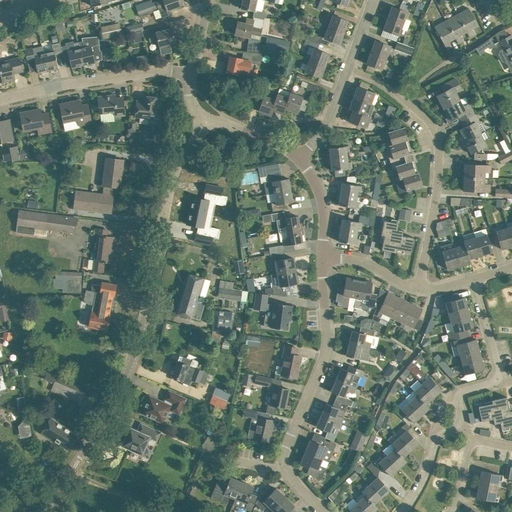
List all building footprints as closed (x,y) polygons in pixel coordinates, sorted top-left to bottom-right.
[(142,0),(134,3),(139,17),(154,12),(154,10),(157,9),(155,2),(151,3),(150,0),(142,0)] [(162,0),(156,2),(162,18),(169,15),(167,10),(181,5),(178,0),(162,0)] [(242,0),(241,8),(251,10),(254,11),(255,10),(255,11),(262,12),(264,0),(265,0),(264,0),(242,0)] [(392,7),(387,18),(403,24),(407,12),(392,7)] [(457,14),(466,32),(469,38),(474,35),(471,29),(478,26),(469,8),(457,14)] [(455,38),(458,44),(463,41),(460,35),(466,32),(457,14),(445,21),(455,38)] [(332,15),(328,27),(344,33),(348,21),(332,15)] [(238,22),(235,34),(249,37),(250,38),(251,34),(260,36),(264,19),(254,17),(253,17),(252,20),(246,19),(245,23),(238,22)] [(387,18),(383,30),(399,35),(403,24),(387,18)] [(455,38),(445,21),(434,27),(447,50),(452,47),(449,42),(455,38)] [(101,27),(103,39),(122,35),(119,23),(101,27)] [(126,28),(127,34),(143,30),(141,24),(126,28)] [(328,27),(324,38),(339,44),(344,33),(328,27)] [(156,32),(156,33),(148,35),(150,42),(157,40),(159,47),(160,53),(171,50),(169,44),(175,43),(172,29),(156,32)] [(312,33),(310,39),(320,43),(322,36),(312,33)] [(499,50),(498,55),(502,62),(506,63),(511,60),(511,37),(511,35),(498,41),(502,49),(499,50)] [(93,54),(100,52),(98,36),(90,37),(90,46),(84,47),(82,41),(78,42),(83,65),(95,62),(93,54)] [(246,52),(262,54),(278,56),(282,56),(282,52),(288,53),(290,42),(266,36),(265,45),(259,44),(248,44),(246,52)] [(310,39),(307,47),(313,49),(313,48),(317,50),(320,43),(310,39)] [(490,49),(494,46),(490,39),(476,49),(481,55),(485,52),(484,50),(488,47),(490,49)] [(375,40),(370,52),(386,58),(390,46),(375,40)] [(60,46),(62,53),(63,59),(69,57),(72,68),(83,65),(78,42),(74,43),(73,41),(65,43),(65,45),(60,46)] [(394,49),(410,55),(413,48),(397,42),(394,49)] [(53,50),(43,52),(48,71),(58,69),(55,55),(62,53),(60,46),(59,43),(52,44),(53,50)] [(48,71),(43,52),(42,46),(32,49),(32,48),(24,50),(27,62),(34,60),(38,74),(48,71)] [(112,61),(111,47),(102,48),(103,61),(112,61)] [(311,54),(306,52),(305,58),(309,59),(309,60),(325,66),(329,54),(317,50),(313,48),(313,49),(311,54)] [(230,56),(227,72),(238,74),(239,74),(247,76),(251,62),(260,64),(262,54),(246,52),(243,52),(241,59),(230,56)] [(370,52),(366,63),(382,69),(386,58),(370,52)] [(23,71),(21,61),(20,58),(0,62),(0,72),(2,82),(15,79),(13,72),(16,72),(16,73),(23,71)] [(309,60),(305,71),(321,77),(325,66),(309,60)] [(437,95),(444,108),(459,100),(454,92),(461,89),(456,79),(444,85),(447,90),(437,95)] [(353,98),(370,104),(375,93),(358,86),(353,98)] [(290,92),(288,98),(289,98),(285,109),(296,113),(302,97),(290,93),(290,92)] [(277,94),(275,99),(276,100),(272,110),(283,114),(285,109),(289,98),(288,98),(277,94)] [(97,96),(99,113),(114,112),(114,116),(125,115),(123,98),(115,98),(115,95),(97,96)] [(135,117),(148,118),(150,118),(150,120),(151,122),(155,123),(157,121),(158,116),(156,114),(158,98),(143,96),(143,102),(136,101),(135,117)] [(272,110),(276,100),(275,99),(264,96),(258,112),(270,116),(272,110)] [(353,98),(349,109),(353,111),(366,115),(370,117),(374,106),(370,104),(353,98)] [(80,100),(59,104),(63,122),(65,131),(79,128),(79,125),(91,122),(88,105),(81,106),(80,100)] [(459,100),(444,108),(450,120),(460,115),(462,120),(459,121),(459,122),(474,114),(468,104),(462,107),(459,100)] [(23,131),(37,128),(38,134),(51,131),(48,113),(41,115),(40,109),(20,113),(23,131)] [(353,111),(349,122),(366,128),(370,117),(366,115),(353,111)] [(459,137),(462,143),(481,133),(477,125),(481,123),(476,114),(460,122),(463,127),(460,129),(463,135),(459,137)] [(9,119),(0,120),(0,137),(0,138),(1,143),(13,140),(9,119)] [(135,130),(136,122),(129,121),(128,134),(134,135),(135,130)] [(388,132),(390,139),(406,134),(404,127),(388,132)] [(470,151),(471,154),(486,146),(483,141),(489,138),(485,131),(481,133),(462,143),(465,149),(467,148),(468,151),(467,152),(470,151)] [(385,143),(387,149),(406,143),(405,141),(408,140),(406,134),(390,139),(391,142),(385,143)] [(500,141),(504,152),(508,151),(504,139),(500,141)] [(390,149),(392,156),(408,151),(406,143),(387,149),(387,150),(390,149)] [(363,148),(364,152),(356,152),(356,156),(363,155),(372,155),(368,145),(363,148)] [(9,148),(10,153),(12,160),(12,161),(20,160),(17,146),(9,148)] [(327,154),(328,159),(348,157),(347,152),(349,152),(348,146),(329,148),(330,153),(327,154)] [(511,159),(511,152),(511,150),(497,156),(501,165),(511,159)] [(379,162),(382,166),(413,156),(412,153),(409,154),(408,151),(392,156),(388,157),(388,159),(379,162)] [(392,170),(396,169),(412,164),(411,161),(414,160),(413,156),(382,166),(390,164),(392,170)] [(328,159),(328,165),(331,165),(331,170),(351,168),(350,162),(348,162),(348,157),(328,159)] [(106,158),(103,185),(119,187),(120,177),(120,173),(121,173),(123,160),(106,158)] [(396,169),(398,177),(415,172),(412,164),(396,169)] [(490,165),(464,164),(464,177),(493,178),(493,169),(490,169),(490,165)] [(266,194),(274,193),(290,190),(288,178),(282,179),(281,171),(266,174),(267,182),(264,183),(266,194)] [(403,181),(404,183),(420,178),(418,173),(415,173),(415,172),(398,177),(395,178),(397,183),(403,181)] [(464,177),(463,190),(489,191),(489,185),(492,185),(492,178),(464,177)] [(404,183),(406,191),(422,186),(420,178),(404,183)] [(339,188),(338,193),(357,197),(358,191),(361,191),(362,186),(342,183),(341,188),(339,188)] [(119,187),(103,185),(104,186),(103,195),(76,191),(74,208),(111,213),(113,196),(111,196),(112,186),(120,187),(119,187)] [(274,193),(276,201),(271,202),(272,211),(288,209),(286,203),(292,202),(290,190),(274,193)] [(193,197),(190,211),(214,216),(217,204),(229,207),(231,198),(206,193),(205,199),(193,197)] [(338,193),(337,199),(339,199),(338,205),(357,208),(358,203),(356,203),(357,197),(338,193)] [(398,219),(409,221),(411,210),(400,208),(398,219)] [(74,233),(76,218),(19,210),(16,232),(34,235),(35,228),(74,233)] [(190,211),(187,225),(199,227),(198,233),(223,238),(225,230),(212,227),(214,216),(190,211)] [(283,225),(284,232),(302,229),(301,223),(299,223),(298,216),(285,218),(284,211),(270,214),(272,221),(278,220),(279,225),(283,225)] [(338,224),(338,230),(357,233),(358,227),(360,228),(361,222),(342,219),(341,225),(338,224)] [(448,234),(446,228),(447,227),(445,220),(437,223),(436,229),(438,237),(448,234)] [(398,225),(388,223),(383,222),(381,235),(384,236),(381,250),(396,253),(397,250),(411,252),(414,238),(402,235),(403,230),(397,229),(398,225)] [(511,245),(507,228),(496,232),(501,249),(511,245)] [(106,237),(107,230),(95,229),(94,236),(97,236),(93,270),(102,271),(104,262),(106,262),(110,262),(111,254),(111,248),(112,248),(113,238),(106,237)] [(284,232),(279,233),(280,242),(283,241),(283,245),(302,242),(301,235),(303,234),(302,229),(284,232)] [(475,238),(480,255),(492,252),(486,229),(473,232),(475,238)] [(338,230),(337,235),(339,236),(338,241),(357,245),(358,239),(356,239),(357,233),(338,230)] [(464,245),(469,259),(480,255),(475,238),(463,241),(464,245)] [(459,266),(454,249),(452,243),(440,246),(447,269),(459,266)] [(281,245),(269,247),(270,250),(270,255),(283,252),(281,245)] [(464,245),(454,249),(459,266),(471,263),(469,259),(464,245)] [(275,261),(277,274),(295,270),(293,258),(284,259),(283,252),(270,255),(272,261),(275,261)] [(241,260),(233,261),(234,269),(242,268),(241,260)] [(277,274),(270,275),(272,288),(264,289),(265,293),(286,296),(285,285),(297,283),(295,270),(277,274)] [(62,293),(81,293),(81,272),(53,271),(52,288),(63,288),(62,293)] [(187,273),(180,295),(193,299),(193,301),(203,303),(210,281),(204,279),(205,279),(187,273)] [(253,278),(246,279),(248,291),(255,292),(253,278)] [(350,296),(356,297),(359,280),(346,278),(344,290),(338,289),(335,301),(338,302),(337,305),(348,307),(350,296)] [(356,297),(354,307),(368,310),(368,307),(373,308),(376,296),(377,291),(370,290),(372,282),(359,280),(356,297)] [(116,285),(106,283),(102,282),(101,286),(92,284),(91,292),(86,290),(84,300),(86,303),(89,304),(93,305),(91,312),(88,326),(89,327),(96,328),(95,333),(105,335),(109,316),(108,316),(112,296),(114,296),(116,285)] [(247,291),(241,290),(219,288),(218,298),(246,301),(247,291)] [(382,313),(390,317),(399,298),(387,292),(377,316),(380,317),(382,313)] [(256,293),(254,309),(266,311),(266,310),(272,311),(271,320),(265,319),(264,320),(271,321),(270,327),(287,329),(288,320),(290,320),(291,315),(292,305),(273,303),(273,304),(267,303),(268,294),(256,293)] [(445,302),(448,313),(467,307),(464,297),(459,299),(457,293),(445,296),(447,302),(445,302)] [(180,295),(175,313),(192,318),(193,317),(199,319),(204,304),(203,303),(193,301),(193,299),(180,295)] [(394,319),(401,322),(410,303),(399,298),(390,317),(388,321),(392,323),(394,319)] [(410,303),(401,322),(399,326),(403,328),(405,324),(413,328),(422,309),(410,303)] [(448,313),(450,322),(470,317),(467,307),(448,313)] [(212,330),(224,331),(225,311),(214,311),(212,330)] [(448,333),(449,340),(469,335),(467,329),(473,327),(470,317),(450,322),(450,323),(445,324),(447,334),(448,333)] [(350,337),(349,343),(369,348),(371,343),(372,336),(373,336),(374,330),(371,329),(370,329),(369,329),(361,327),(360,332),(352,331),(350,337)] [(9,341),(12,334),(4,331),(1,338),(9,341)] [(246,335),(245,345),(259,347),(260,337),(246,335)] [(457,345),(459,354),(479,349),(476,339),(470,341),(469,335),(449,340),(451,347),(457,345)] [(349,343),(346,356),(360,359),(361,352),(375,355),(375,356),(379,357),(380,351),(369,348),(349,343)] [(276,366),(275,373),(281,374),(281,375),(287,376),(296,378),(301,356),(296,355),(298,348),(288,346),(285,346),(282,359),(284,359),(282,368),(276,366)] [(400,349),(394,358),(400,362),(406,353),(400,349)] [(459,354),(462,364),(481,359),(479,349),(459,354)] [(174,353),(171,361),(176,363),(171,376),(182,380),(181,382),(189,385),(191,379),(199,382),(203,371),(188,365),(190,359),(174,353)] [(433,358),(437,363),(442,359),(437,354),(433,358)] [(449,368),(442,359),(437,363),(445,371),(449,368)] [(462,364),(465,374),(484,369),(481,359),(462,364)] [(390,364),(382,376),(391,382),(399,370),(390,364)] [(341,368),(336,380),(355,388),(357,383),(360,376),(362,370),(350,365),(347,371),(341,368)] [(416,365),(415,366),(410,371),(419,381),(425,374),(416,365)] [(93,391),(36,366),(33,372),(45,377),(44,379),(52,382),(53,380),(55,381),(91,397),(93,391)] [(445,371),(449,377),(454,373),(449,368),(445,371)] [(244,373),(241,384),(250,386),(251,381),(253,375),(244,373)] [(254,383),(269,386),(271,379),(256,375),(254,383)] [(422,384),(434,397),(441,390),(438,386),(446,378),(444,376),(435,383),(429,377),(422,384)] [(336,380),(331,392),(344,397),(347,390),(353,393),(355,388),(336,380)] [(417,395),(426,404),(434,397),(422,384),(414,391),(417,395)] [(289,389),(279,387),(274,386),(270,404),(268,404),(266,412),(275,414),(276,406),(285,408),(289,389)] [(165,399),(167,400),(166,403),(156,399),(155,400),(149,397),(141,413),(163,423),(165,416),(169,409),(179,414),(186,398),(169,391),(165,399)] [(209,403),(223,409),(227,401),(213,394),(209,403)] [(417,395),(409,402),(421,415),(429,408),(426,404),(417,395)] [(26,410),(24,396),(17,397),(19,412),(26,410)] [(494,424),(500,422),(501,428),(511,426),(511,410),(510,411),(506,397),(492,400),(492,403),(478,406),(481,421),(493,419),(494,424)] [(353,401),(346,398),(343,404),(348,406),(350,407),(353,401)] [(321,415),(348,426),(350,421),(342,417),(345,411),(348,406),(343,404),(335,400),(332,406),(326,403),(321,415)] [(421,415),(409,402),(401,410),(406,415),(402,419),(409,426),(421,415)] [(242,416),(256,419),(257,411),(244,408),(242,416)] [(321,415),(316,427),(329,432),(332,425),(338,428),(340,423),(321,415)] [(255,429),(250,428),(248,437),(269,442),(273,421),(257,417),(255,429)] [(41,432),(68,449),(77,435),(51,418),(41,432)] [(160,432),(140,424),(137,431),(130,428),(122,445),(142,454),(149,437),(156,440),(160,432)] [(398,438),(410,451),(418,443),(403,426),(394,434),(398,438)] [(350,448),(360,452),(365,440),(355,435),(350,448)] [(206,438),(202,445),(211,450),(215,443),(206,438)] [(394,449),(403,457),(410,451),(398,438),(391,445),(394,449)] [(310,440),(305,452),(322,459),(328,462),(335,445),(324,440),(322,445),(310,440)] [(394,449),(387,456),(398,468),(406,461),(403,457),(394,449)] [(305,452),(300,464),(312,469),(309,474),(321,479),(326,468),(319,465),(322,459),(305,452)] [(398,468),(387,456),(379,463),(390,476),(398,468)] [(480,478),(498,481),(498,480),(501,480),(502,475),(474,470),(473,475),(480,477),(480,478)] [(218,481),(211,498),(226,504),(229,496),(235,498),(242,482),(230,477),(229,479),(226,486),(220,484),(221,482),(218,481)] [(370,484),(382,497),(390,490),(378,477),(370,484)] [(479,484),(496,488),(498,481),(480,478),(479,484)] [(250,496),(254,487),(242,482),(235,498),(233,504),(245,509),(245,508),(250,510),(253,506),(256,498),(250,496)] [(365,495),(374,504),(382,497),(370,484),(362,492),(365,495)] [(479,484),(478,491),(495,494),(496,488),(479,484)] [(257,500),(255,503),(262,510),(267,505),(272,510),(285,497),(276,488),(267,497),(263,494),(257,500)] [(495,494),(478,491),(477,492),(470,491),(469,496),(497,502),(498,496),(495,495),(495,494)] [(365,495),(357,502),(366,511),(372,511),(377,508),(374,504),(365,495)] [(273,510),(270,511),(287,511),(292,507),(294,505),(285,497),(272,510),(273,510)] [(366,511),(357,502),(349,510),(351,511),(366,511)]
